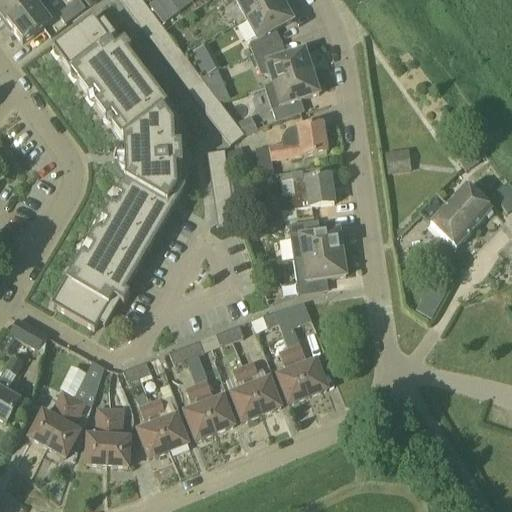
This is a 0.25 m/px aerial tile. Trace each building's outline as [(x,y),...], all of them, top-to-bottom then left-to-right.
[(8,27),(36,5),(32,0),(2,0),(0,2),(0,22),(1,23),(3,21),(8,27)] [(83,0),(90,9),(98,2),(99,2),(99,1),(97,0),(83,0)] [(131,9),(141,1),(140,0),(128,0),(126,2),(131,9)] [(168,0),(152,0),(147,4),(164,27),(180,15),(168,0)] [(246,22),(282,3),(280,0),(222,0),(227,6),(235,2),(246,22)] [(65,27),(86,11),(78,1),(57,17),(65,27)] [(136,15),(146,7),(141,1),(131,9),(136,15)] [(254,58),(279,47),(272,35),(293,24),(282,3),(246,22),(257,43),(249,47),(254,58)] [(36,5),(8,27),(23,46),(43,31),(51,25),(36,5)] [(141,22),(151,14),(146,7),(136,15),(141,22)] [(145,28),(156,21),(151,14),(141,22),(145,28)] [(119,178),(126,182),(108,212),(91,241),(90,243),(70,276),(51,309),(94,334),(99,326),(105,329),(109,322),(113,315),(119,305),(124,308),(130,298),(125,295),(139,271),(156,241),(157,240),(174,212),(175,209),(177,206),(184,194),(183,182),(183,179),(182,159),(181,144),(181,142),(180,126),(169,111),(151,88),(147,82),(145,79),(143,77),(133,64),(127,55),(131,52),(125,43),(120,46),(116,41),(103,23),(98,27),(92,20),(52,50),(71,75),(88,98),(106,121),(123,144),(118,150),(116,153),(114,156),(114,159),(113,164),(115,171),(119,178)] [(150,35),(161,27),(156,21),(145,28),(150,35)] [(155,41),(166,34),(161,27),(150,35),(155,41)] [(160,48),(171,40),(166,34),(155,41),(160,48)] [(165,54),(175,47),(171,40),(160,48),(165,54)] [(170,61),(180,53),(175,47),(165,54),(170,61)] [(274,88),(312,75),(305,53),(282,60),(279,47),(254,58),(261,78),(270,78),(273,86),(274,88)] [(326,50),(308,54),(312,71),(330,67),(326,50)] [(175,68),(185,60),(180,53),(170,61),(175,68)] [(180,74),(190,66),(185,60),(175,68),(180,74)] [(185,81),(195,73),(190,66),(180,74),(185,81)] [(190,87),(200,80),(195,73),(185,81),(190,87)] [(274,88),(273,86),(265,89),(276,125),(301,116),(297,105),(319,97),(312,75),(274,88)] [(195,94),(205,86),(200,80),(190,87),(195,94)] [(200,100),(210,93),(205,86),(195,94),(200,100)] [(205,107),(215,99),(210,93),(200,100),(205,107)] [(210,113),(220,106),(215,99),(205,107),(210,113)] [(215,120),(225,112),(220,106),(210,113),(215,120)] [(220,127),(230,119),(225,112),(215,120),(220,127)] [(225,133),(235,125),(230,119),(220,127),(225,133)] [(240,132),(245,139),(256,133),(251,121),(236,128),(240,132)] [(229,140),(240,132),(236,128),(235,125),(225,133),(229,140)] [(260,178),(274,176),(272,163),(303,158),(327,155),(323,126),(292,131),(286,133),(283,138),(282,144),(282,147),(270,149),(256,151),(260,178)] [(240,132),(229,140),(234,146),(245,139),(240,132)] [(244,166),(241,153),(226,157),(230,170),(244,166)] [(213,163),(226,161),(225,154),(212,156),(213,163)] [(388,177),(409,174),(406,154),(385,157),(388,177)] [(466,174),(479,165),(473,155),(460,164),(466,174)] [(214,170),(227,168),(226,161),(213,163),(214,170)] [(215,177),(228,176),(227,168),(214,170),(215,177)] [(216,185),(229,183),(228,176),(215,177),(216,185)] [(282,214),(310,210),(310,209),(335,206),(334,202),(336,201),(335,194),(333,193),(330,177),(293,183),(295,197),(279,200),(282,214)] [(218,192),(230,190),(229,183),(216,185),(218,192)] [(508,216),(511,212),(511,189),(509,185),(493,197),(508,216)] [(449,208),(475,232),(493,213),(467,189),(449,208)] [(219,199),(231,197),(230,190),(218,192),(219,199)] [(220,206),(232,204),(231,197),(219,199),(220,206)] [(449,208),(436,197),(420,216),(432,227),(431,227),(457,251),(475,232),(449,208)] [(221,214),(233,212),(232,204),(220,206),(221,214)] [(233,212),(221,214),(222,221),(235,219),(233,212)] [(303,262),(343,256),(339,233),(316,237),(314,224),(288,228),(290,241),(299,239),(303,262)] [(343,256),(303,262),(306,285),(297,286),(297,289),(286,290),(287,300),(299,298),(299,299),(325,295),(323,283),(346,279),(343,256)] [(304,307),(274,316),(278,328),(288,352),(290,352),(300,347),(294,332),(311,325),(304,307)] [(263,320),(267,333),(278,328),(274,316),(263,320)] [(36,357),(46,340),(18,324),(8,341),(36,357)] [(229,333),(234,346),(244,342),(239,329),(229,333)] [(221,351),(234,346),(229,333),(216,339),(221,351)] [(187,364),(186,364),(190,375),(201,371),(197,361),(205,357),(200,345),(182,351),(187,364)] [(290,352),(308,399),(328,391),(316,362),(302,368),(299,361),(305,359),(300,347),(290,352)] [(174,369),(186,364),(187,364),(182,351),(169,357),(174,369)] [(289,407),(308,399),(290,352),(288,352),(279,356),(284,367),(289,365),(292,372),(278,378),(289,407)] [(9,389),(10,388),(16,378),(23,366),(13,359),(6,371),(0,381),(0,422),(7,426),(20,403),(17,401),(20,395),(9,389)] [(136,370),(140,382),(152,377),(147,365),(136,370)] [(243,369),(262,417),(281,410),(270,381),(256,386),(253,379),(258,377),(254,365),(243,369)] [(101,387),(104,370),(88,367),(82,400),(89,401),(92,386),(101,387)] [(242,425),(262,417),(243,369),(233,373),(237,385),(243,383),(246,390),(231,396),(242,425)] [(128,387),(140,382),(136,370),(123,375),(128,387)] [(197,388),(215,435),(235,428),(223,399),(209,405),(206,397),(212,395),(207,384),(197,388)] [(196,443),(215,435),(197,388),(186,392),(191,403),(196,401),(199,408),(185,414),(196,443)] [(111,412),(107,468),(128,470),(130,441),(122,440),(123,413),(124,408),(117,391),(108,395),(110,412),(111,412)] [(48,450),(75,400),(63,394),(59,402),(52,398),(29,440),(48,450)] [(75,400),(48,450),(66,460),(80,434),(73,430),(86,406),(75,400)] [(150,407),(169,454),(188,446),(177,417),(162,423),(160,416),(165,414),(161,402),(150,407)] [(149,461),(169,454),(150,407),(140,411),(144,422),(150,420),(152,427),(138,432),(149,461)] [(111,412),(110,412),(98,411),(96,439),(88,438),(86,467),(107,468),(111,412)]
